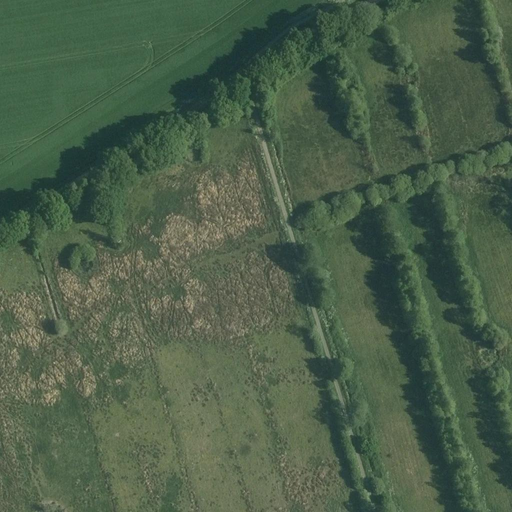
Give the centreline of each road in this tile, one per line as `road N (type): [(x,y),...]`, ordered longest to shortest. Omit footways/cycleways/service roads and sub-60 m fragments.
road 1 (track): [(0,231),(246,75)]
road 2 (track): [(246,75),(381,0)]
